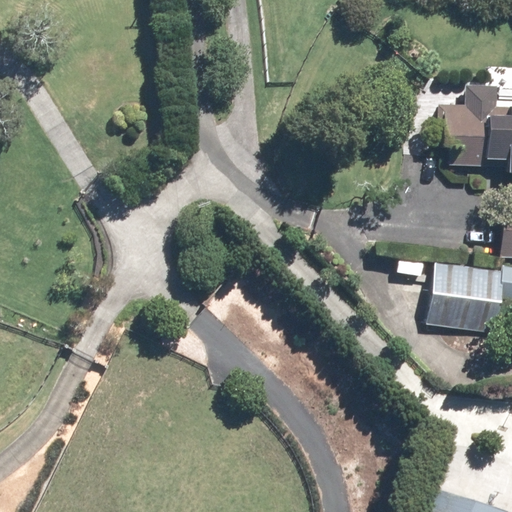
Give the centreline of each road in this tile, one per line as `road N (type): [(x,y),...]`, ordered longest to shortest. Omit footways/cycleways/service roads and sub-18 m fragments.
road 1 (unknown): [(213,170),(309,302),(413,401),(511,459)]
road 2 (unknown): [(118,273),(290,425),(309,448),(328,511)]
road 3 (unknown): [(210,0),(221,78),(213,170),(153,224),(118,273)]
road 4 (unknown): [(118,273),(17,451),(0,464)]
